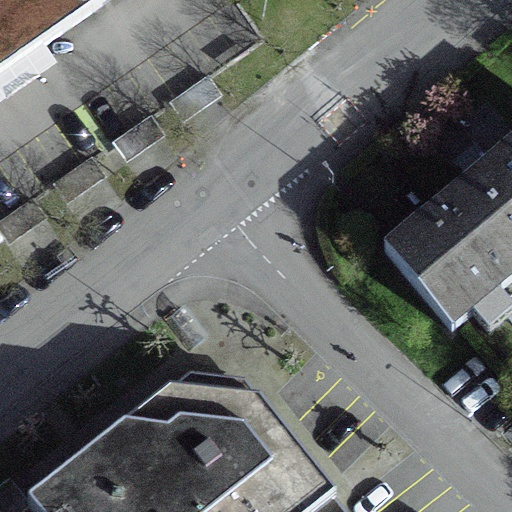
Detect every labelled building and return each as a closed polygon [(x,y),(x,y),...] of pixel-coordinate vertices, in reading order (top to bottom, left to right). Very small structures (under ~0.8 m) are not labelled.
[(0,0),(0,78),(7,74),(101,9),(94,0),(0,0)] [(114,0),(94,0),(101,9),(114,0)] [(109,148),(123,168),(163,141),(149,120),(109,148)] [(511,282),(511,147),(486,169),(383,256),(449,335),(511,282)] [(50,189),(65,210),(104,182),(89,162),(50,189)] [(0,224),(0,243),(5,251),(45,223),(30,203),(0,224)] [(345,511),(260,401),(169,391),(27,507),(30,511),(345,511)]
